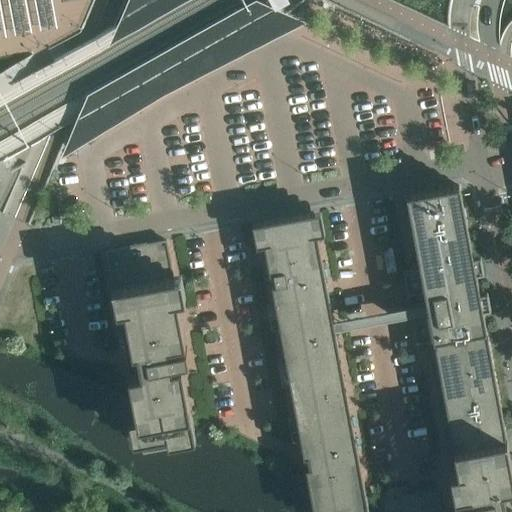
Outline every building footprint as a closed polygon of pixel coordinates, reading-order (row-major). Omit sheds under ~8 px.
[(227,57),(244,47),(236,32),(219,42),(227,57)] [(511,511),(511,467),(460,185),(399,196),(416,288),(407,289),(414,322),(423,320),(424,327),(423,327),(457,511),(511,511)] [(312,212),(260,222),(314,511),(346,511),(368,508),(312,212)] [(167,240),(106,251),(141,441),(194,431),(182,365),(172,367),(171,362),(189,359),(187,347),(173,349),(173,345),(186,342),(167,240)] [(441,511),(437,489),(400,496),(403,511),(441,511)]
